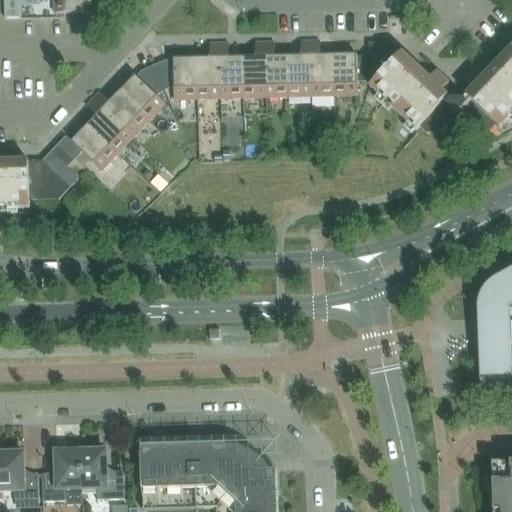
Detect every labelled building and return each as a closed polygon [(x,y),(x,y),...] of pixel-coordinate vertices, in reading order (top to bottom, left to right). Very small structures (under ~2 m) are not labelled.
[(20,0),(4,0),(5,20),(21,20),(20,0)] [(95,0),(39,0),(40,1),(54,1),(55,15),(96,14),(95,0)] [(320,42),(310,43),(311,98),(334,98),(333,57),(320,57),(320,42)] [(301,57),(288,58),(288,99),(311,98),(310,43),(301,43),(301,57)] [(390,43),(368,44),(369,57),(369,68),(380,78),(374,85),(373,85),(370,88),(416,132),(420,128),(427,134),(441,134),(450,125),(466,125),(474,133),(489,133),(495,126),(500,130),(511,116),(511,49),(484,79),(478,85),(472,91),(463,100),(451,101),(441,92),(435,86),(429,80),(403,55),(390,43)] [(255,59),(242,59),(243,100),(266,99),(264,44),(255,44),(255,59)] [(274,44),(264,44),(266,99),(288,99),(288,58),(274,58),(274,44)] [(220,100),(219,45),(209,45),(210,60),(196,60),(197,101),(220,100)] [(243,100),(242,59),(229,59),(228,45),(219,45),(220,100),(243,100)] [(369,57),(368,57),(357,58),(356,56),(333,57),(334,98),(358,97),(357,83),(371,83),(373,85),(374,85),(380,78),(369,68),(369,57)] [(165,61),(164,62),(153,67),(164,92),(168,90),(174,90),(174,101),(197,101),(196,60),(173,60),(173,61),(165,61)] [(153,67),(143,71),(142,72),(136,78),(135,77),(119,94),(149,122),(165,106),(156,98),(160,94),(164,92),(153,67)] [(476,71),(470,78),(478,85),(484,79),(476,71)] [(436,72),(429,80),(435,86),(442,78),(436,72)] [(442,78),(435,86),(441,92),(449,84),(442,78)] [(470,78),(464,84),(472,91),(478,85),(470,78)] [(100,94),(93,100),(133,139),(149,122),(119,94),(110,104),(100,94)] [(97,117),(88,127),(118,155),(133,139),(93,100),(87,107),(97,117)] [(118,155),(88,127),(72,143),(72,144),(82,154),(101,172),(118,155)] [(66,138),(65,138),(58,146),(75,162),(82,154),(72,144),(72,143),(66,138)] [(67,170),(68,169),(75,162),(58,146),(50,154),(67,170)] [(59,178),(67,170),(50,154),(42,162),(59,178)] [(0,210),(30,209),(29,201),(32,201),(59,201),(79,180),(68,169),(67,170),(59,178),(42,162),(27,163),(0,163),(0,210)] [(159,186),(156,190),(161,195),(165,191),(159,186)] [(511,274),(494,284),(490,287),(487,291),(485,294),(482,299),(481,303),(480,308),(480,312),(482,378),(481,378),(481,390),(480,390),(480,391),(492,391),(492,393),(496,393),(496,391),(511,390),(511,274)] [(219,332),(209,332),(209,343),(219,343),(219,332)] [(125,501),(124,476),(106,477),(105,446),(80,447),(82,491),(97,490),(97,502),(125,501)] [(80,447),(55,447),(56,478),(42,479),(43,504),(67,503),(67,491),(82,491),(80,447)] [(23,448),(0,449),(0,492),(15,492),(15,504),(39,504),(38,479),(24,479),(23,448)] [(216,511),(277,511),(277,472),(270,473),(268,470),(266,467),(263,464),(262,462),(261,462),(260,460),(257,458),(255,457),(251,455),(251,454),(246,452),(241,450),(239,450),(237,449),(234,449),(233,449),(230,448),(226,448),(224,448),(141,451),(142,511),(145,511),(216,510),(216,511)] [(511,511),(511,464),(492,465),(493,511),(511,511)]
